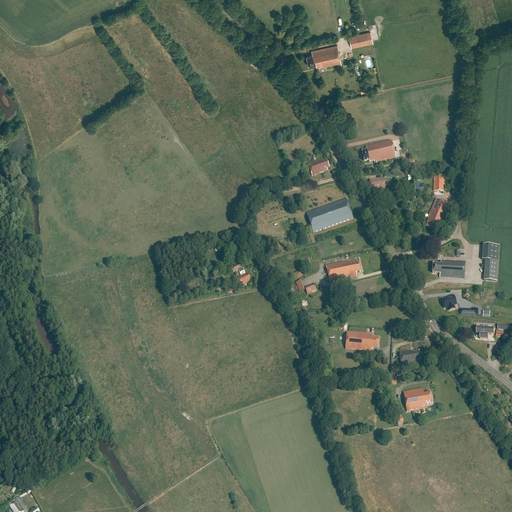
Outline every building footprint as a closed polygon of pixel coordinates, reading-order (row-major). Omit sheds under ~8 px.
[(370,32),(349,36),(351,49),(373,44),(370,32)] [(312,55),(306,56),(308,66),(315,65),(316,67),(319,67),(319,68),(337,64),(337,66),(341,65),(337,45),(311,51),(312,55)] [(365,147),(366,151),(361,152),(364,162),(369,161),(369,162),(374,161),(374,162),(376,162),(376,163),(396,158),(392,141),(365,147)] [(307,165),(308,166),(304,167),(306,174),(310,173),(312,177),(327,171),(326,168),(328,167),(325,159),(320,161),(320,160),(307,165)] [(402,161),(404,169),(414,167),(412,159),(402,161)] [(303,175),(294,177),(295,183),(305,180),(303,175)] [(445,176),(434,176),(434,192),(444,192),(445,176)] [(385,178),(369,180),(370,188),(373,188),(373,191),(386,189),(385,178)] [(346,199),(306,213),(313,234),(353,220),(346,199)] [(428,219),(429,219),(427,223),(428,224),(426,227),(434,231),(436,228),(440,230),(451,206),(436,199),(428,219)] [(483,245),(483,261),(486,261),(498,262),(499,246),(483,245)] [(348,262),(326,267),(330,283),(357,277),(356,273),(362,271),(359,262),(358,263),(357,260),(349,262),(348,262)] [(440,274),(439,278),(464,279),(465,262),(444,261),(444,262),(440,262),(440,265),(433,264),(432,274),(440,274)] [(484,276),(484,281),(496,282),(498,262),(486,261),(484,276)] [(240,263),(231,268),(234,273),(243,268),(240,263)] [(300,271),(293,274),(295,279),(303,276),(300,271)] [(236,279),(240,286),(241,288),(247,285),(246,283),(248,282),(249,281),(248,280),(249,279),(247,274),(236,279)] [(296,283),(299,293),(305,291),(301,281),(296,283)] [(317,293),(315,286),(305,290),(307,296),(317,293)] [(449,298),(442,300),(444,308),(448,307),(449,310),(454,308),(453,306),(456,305),(453,296),(448,297),(449,298)] [(480,334),(480,340),(488,340),(489,335),(494,335),(495,330),(477,328),(476,334),(480,334)] [(373,338),(373,336),(369,335),(369,334),(346,332),(345,350),(371,352),(372,349),(378,349),(379,338),(373,338)] [(408,351),(399,353),(401,366),(415,364),(415,361),(420,360),(419,352),(412,353),(411,352),(408,352),(408,351)] [(422,390),(403,393),(407,413),(422,410),(421,409),(423,409),(423,407),(425,407),(425,405),(431,404),(430,393),(423,394),(422,390)] [(17,501),(9,507),(12,511),(23,511),(24,511),(17,501)]
